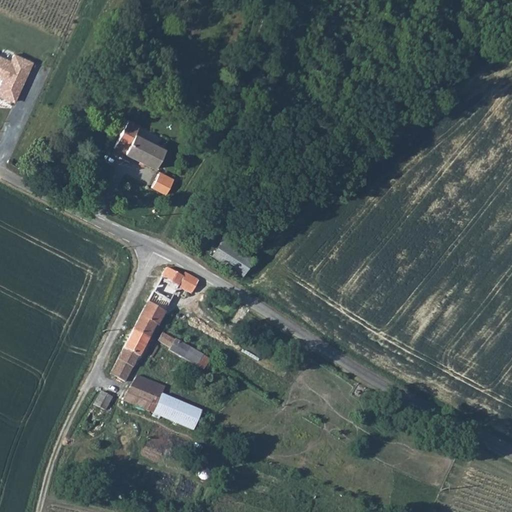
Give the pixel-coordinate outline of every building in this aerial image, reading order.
[(0,96),(14,102),(31,60),(13,52),(9,60),(0,56),(0,96)] [(126,122),(114,149),(132,159),(153,169),(162,152),(133,136),(137,127),(126,122)] [(186,239),(182,246),(196,255),(200,247),(186,239)] [(250,261),(218,241),(208,256),(240,276),(250,261)] [(192,290),(199,278),(186,270),(183,274),(167,264),(164,268),(149,297),(168,307),(180,284),(192,290)] [(168,307),(149,297),(132,329),(149,337),(157,322),(159,323),(168,307)] [(149,337),(132,329),(123,347),(139,356),(149,337)] [(187,343),(165,330),(160,339),(182,351),(187,343)] [(200,361),(205,353),(191,345),(186,353),(200,361)] [(139,356),(123,347),(110,373),(111,373),(126,380),(139,356)] [(166,384),(139,373),(124,398),(147,408),(155,395),(161,398),(166,384)] [(115,395),(103,388),(95,401),(107,408),(115,395)] [(88,427),(90,427),(95,424),(102,415),(93,409),(85,420),(85,421),(85,423),(86,425),(88,427)]
